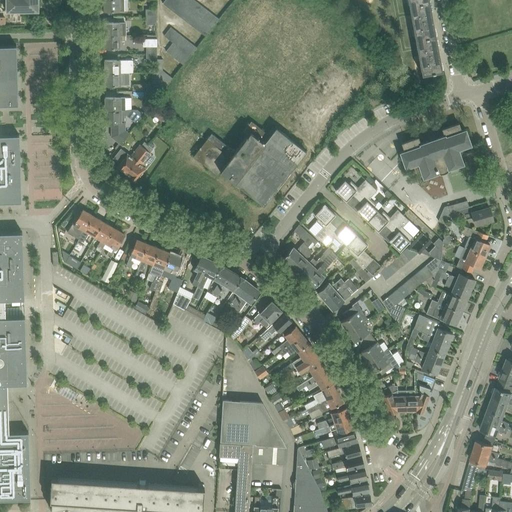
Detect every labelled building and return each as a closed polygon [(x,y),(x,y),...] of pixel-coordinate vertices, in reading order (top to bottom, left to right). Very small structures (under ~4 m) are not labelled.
[(6,0),(6,11),(38,10),(38,0),(6,0)] [(124,10),(123,0),(103,0),(104,10),(124,10)] [(177,0),(172,0),(167,6),(171,9),(178,1),(177,0)] [(191,10),(197,2),(195,0),(192,0),(186,7),(191,10)] [(178,1),(171,9),(176,13),(182,4),(178,1)] [(430,1),(409,5),(416,39),(436,36),(430,1)] [(195,14),(202,5),(197,2),(191,10),(195,14)] [(182,4),(176,13),(180,16),(186,7),(182,4)] [(202,5),(195,14),(199,17),(206,8),(202,5)] [(186,7),(180,16),(184,19),(191,10),(186,7)] [(203,20),(210,11),(206,8),(199,17),(203,20)] [(191,10),(184,19),(188,22),(195,14),(191,10)] [(210,11),(203,20),(207,23),(214,15),(210,11)] [(195,14),(188,22),(192,26),(199,17),(195,14)] [(207,23),(212,27),(218,18),(214,15),(207,23)] [(199,17),(192,26),(196,29),(203,20),(199,17)] [(200,32),(207,23),(203,20),(196,29),(200,32)] [(125,35),(125,22),(104,23),(104,35),(125,35)] [(207,23),(200,32),(205,35),(212,27),(207,23)] [(168,39),(175,30),(170,27),(164,35),(168,39)] [(175,30),(168,39),(172,42),(179,33),(175,30)] [(172,42),(177,45),(183,37),(179,33),(172,42)] [(120,47),(120,40),(125,40),(125,35),(104,35),(105,48),(120,47)] [(442,70),(436,36),(416,39),(422,74),(432,72),(435,72),(435,71),(442,70)] [(183,37),(177,45),(181,48),(187,40),(183,37)] [(187,40),(181,48),(185,52),(192,43),(187,40)] [(181,48),(177,45),(172,42),(169,46),(177,53),(181,48)] [(192,43),(185,52),(189,55),(196,47),(192,43)] [(9,432),(8,384),(27,383),(25,316),(6,317),(5,299),(25,299),(23,232),(0,232),(0,202),(22,202),(20,135),(0,135),(0,105),(19,104),(17,45),(0,45),(0,499),(31,498),(29,431),(9,432)] [(177,53),(169,46),(166,51),(174,57),(177,53)] [(181,48),(177,53),(174,57),(178,60),(185,52),(181,48)] [(185,52),(178,60),(182,64),(189,55),(185,52)] [(133,59),(105,60),(105,72),(125,72),(129,72),(133,72),(133,59)] [(160,84),(168,74),(164,71),(163,70),(157,70),(159,83),(160,84)] [(125,72),(105,72),(105,85),(129,84),(129,72),(125,72)] [(164,88),(172,78),(168,74),(160,84),(164,88)] [(125,110),(125,97),(105,97),(105,110),(125,110)] [(158,106),(154,110),(163,117),(167,112),(158,106)] [(125,110),(105,110),(106,122),(112,122),(112,136),(121,143),(127,135),(129,133),(126,131),(126,122),(126,114),(127,114),(137,122),(143,114),(137,110),(125,110)] [(400,152),(405,164),(405,167),(418,162),(423,177),(438,172),(439,172),(442,173),(444,172),(446,171),(448,170),(449,169),(449,168),(463,163),(458,148),(471,144),(465,129),(461,130),(458,123),(442,129),(444,135),(436,138),(435,135),(428,137),(429,140),(420,143),(418,137),(402,143),(404,150),(400,152)] [(263,205),(302,149),(271,127),(260,142),(243,131),(231,148),(209,132),(192,156),(263,205)] [(121,148),(113,157),(120,162),(117,165),(126,173),(149,145),(144,141),(141,145),(140,144),(131,155),(127,153),(121,148)] [(149,145),(126,173),(135,180),(146,167),(142,164),(148,157),(151,153),(150,152),(153,148),(152,148),(149,145)] [(357,199),(371,185),(365,179),(358,187),(355,186),(351,182),(350,183),(349,183),(349,184),(345,180),(337,188),(335,190),(337,192),(344,199),(345,198),(347,199),(348,198),(348,199),(352,194),(357,199)] [(367,220),(377,210),(373,207),(376,204),(369,198),(377,190),(371,185),(357,199),(363,204),(359,209),(358,210),(359,211),(359,212),(367,220)] [(444,207),(438,220),(445,223),(449,212),(469,206),(467,200),(457,203),(448,206),(444,207)] [(323,205),(315,214),(319,218),(317,220),(321,225),(313,234),(320,240),(335,225),(330,220),(334,216),(333,216),(334,215),(333,213),(333,212),(326,205),(324,204),(323,206),(323,205)] [(491,213),(489,207),(465,214),(464,208),(472,206),(469,206),(449,212),(451,218),(465,214),(466,219),(473,217),(475,224),(493,219),(492,217),(493,217),(492,213),(491,213)] [(389,229),(403,215),(397,209),(389,218),(383,212),(381,214),(377,210),(367,220),(376,229),(377,228),(379,230),(380,229),(384,224),(389,229)] [(73,223),(68,232),(79,239),(84,230),(93,216),(92,215),(92,214),(89,212),(88,213),(83,210),(78,218),(77,217),(73,223)] [(410,241),(409,240),(412,237),(402,227),(409,220),(403,215),(389,229),(395,234),(391,239),(390,240),(391,242),(400,251),(410,241)] [(84,230),(79,239),(84,241),(89,233),(95,236),(103,222),(102,221),(102,220),(99,218),(98,219),(93,216),(84,230)] [(106,243),(114,228),(109,225),(109,224),(106,222),(105,223),(103,222),(95,236),(101,240),(96,248),(101,251),(106,243)] [(291,266),(308,247),(307,246),(311,242),(312,243),(312,242),(309,240),(313,236),(299,223),(294,230),(305,241),(297,250),(293,246),(283,259),(291,266)] [(340,230),(335,225),(320,240),(325,245),(333,236),(340,242),(342,240),(347,244),(357,234),(348,226),(347,227),(346,225),(345,226),(344,226),(340,230)] [(488,235),(479,231),(464,225),(461,232),(469,236),(464,247),(485,256),(490,245),(485,243),(488,235)] [(120,242),(124,234),(120,231),(119,230),(116,228),(115,229),(114,228),(106,243),(111,246),(109,250),(106,255),(111,257),(116,249),(117,249),(121,243),(120,242)] [(366,242),(357,234),(347,244),(349,247),(347,249),(356,257),(354,259),(361,267),(363,269),(372,259),(363,249),(366,246),(365,246),(366,245),(365,243),(366,242)] [(319,242),(313,236),(309,240),(312,242),(312,243),(315,246),(319,242)] [(142,260),(148,244),(147,244),(146,242),(143,241),(142,242),(137,240),(133,248),(132,247),(129,254),(130,255),(127,264),(131,266),(133,262),(131,261),(133,256),(141,259),(142,260)] [(150,272),(160,249),(158,248),(157,247),(154,245),(153,246),(148,244),(142,260),(141,259),(139,264),(138,269),(142,270),(145,261),(153,264),(149,272),(150,272)] [(430,253),(429,254),(435,257),(441,259),(442,251),(437,246),(430,253)] [(298,273),(309,261),(305,258),(312,251),(308,247),(291,266),(298,273)] [(407,247),(402,251),(409,259),(419,251),(407,247)] [(480,267),(485,256),(464,247),(456,266),(471,272),(475,264),(480,267)] [(305,281),(332,252),(328,248),(323,253),(319,257),(319,258),(317,261),(313,257),(309,261),(298,273),(305,281)] [(164,269),(170,253),(166,251),(165,250),(162,249),(161,249),(160,249),(150,272),(147,279),(152,281),(150,288),(156,290),(161,278),(162,275),(162,273),(164,269)] [(409,259),(402,251),(398,255),(405,263),(409,259)] [(313,288),(324,276),(320,272),(327,265),(328,265),(337,256),(332,252),(305,281),(313,288)] [(178,266),(182,257),(176,255),(176,254),(173,253),(172,253),(170,253),(164,269),(162,273),(169,276),(167,280),(172,282),(169,288),(178,291),(182,279),(176,276),(180,267),(178,266)] [(197,285),(210,259),(201,255),(194,269),(199,271),(193,283),(197,285)] [(405,263),(398,255),(393,259),(400,267),(405,263)] [(437,269),(441,259),(435,257),(425,265),(432,274),(436,271),(437,269)] [(353,258),(349,261),(357,270),(361,267),(354,259),(353,258)] [(111,259),(101,279),(108,282),(118,263),(111,259)] [(216,296),(231,270),(221,264),(210,259),(197,285),(203,288),(208,276),(213,278),(218,281),(212,293),(216,296)] [(400,267),(393,259),(388,263),(395,271),(400,267)] [(395,271),(388,263),(383,267),(390,275),(395,271)] [(80,270),(87,274),(91,268),(83,264),(80,270)] [(432,274),(425,265),(420,269),(428,277),(432,274)] [(390,275),(383,267),(379,270),(386,279),(390,275)] [(428,277),(420,269),(416,273),(423,281),(425,279),(428,277)] [(475,281),(474,281),(475,279),(459,273),(457,278),(437,269),(436,271),(433,279),(438,281),(440,276),(447,279),(470,289),(472,285),(473,286),(475,281)] [(240,300),(252,284),(242,277),(231,270),(216,296),(221,298),(228,287),(233,290),(238,294),(229,305),(232,307),(234,308),(235,307),(240,300)] [(433,279),(436,271),(432,274),(428,277),(425,279),(431,285),(435,287),(438,281),(433,279)] [(423,281),(416,273),(411,277),(418,285),(423,281)] [(418,285),(411,277),(406,281),(413,289),(418,285)] [(324,300),(344,282),(341,278),(332,285),(329,282),(317,292),(324,300)] [(453,288),(451,292),(448,300),(440,296),(437,301),(445,305),(461,311),(463,307),(464,308),(466,303),(465,303),(466,299),(467,297),(468,298),(470,293),(469,293),(470,289),(447,279),(445,284),(453,288)] [(413,289),(406,281),(401,285),(408,293),(413,289)] [(324,300),(333,310),(345,300),(351,294),(345,288),(348,286),(344,282),(324,300)] [(251,303),(260,291),(252,284),(240,300),(235,307),(234,308),(235,309),(238,312),(247,300),(251,303)] [(408,293),(401,285),(397,289),(404,297),(408,293)] [(426,296),(428,292),(418,288),(416,290),(425,296),(426,296)] [(404,297),(397,289),(392,293),(399,301),(404,297)] [(136,301),(139,293),(128,290),(126,298),(136,301)] [(191,298),(178,292),(173,304),(185,310),(191,298)] [(399,301),(392,293),(387,297),(394,305),(396,304),(399,301)] [(371,300),(378,310),(383,307),(377,297),(371,300)] [(394,305),(387,297),(382,301),(389,310),(394,305)] [(149,307),(138,300),(134,307),(145,313),(149,307)] [(266,327),(282,310),(272,300),(265,308),(263,307),(259,311),(260,312),(253,320),(258,324),(260,321),(266,327)] [(342,321),(348,331),(363,321),(367,319),(356,302),(352,305),(353,307),(343,313),(346,319),(342,321)] [(194,315),(197,309),(188,304),(185,310),(194,315)] [(394,305),(389,310),(397,322),(403,307),(403,306),(396,304),(394,305)] [(446,320),(456,324),(458,318),(460,319),(462,313),(461,313),(461,311),(445,305),(443,311),(435,308),(432,315),(446,321),(446,320)] [(206,314),(197,309),(194,315),(203,319),(206,314)] [(206,314),(203,319),(211,324),(214,319),(216,316),(207,311),(206,314)] [(292,321),(284,313),(260,335),(265,340),(277,329),(280,332),(292,321)] [(245,315),(230,335),(233,339),(234,337),(237,335),(241,330),(242,328),(243,329),(248,322),(247,322),(250,318),(245,315)] [(454,336),(452,335),(452,333),(442,329),(443,326),(439,324),(440,322),(426,316),(423,323),(416,320),(413,329),(418,331),(418,330),(422,332),(422,333),(449,343),(450,339),(452,340),(454,336)] [(223,324),(214,319),(211,324),(220,329),(223,324)] [(370,332),(363,321),(348,331),(355,341),(359,339),(362,344),(373,337),(370,332)] [(223,325),(220,329),(230,335),(232,330),(223,325)] [(302,333),(296,326),(284,335),(288,339),(273,351),(275,354),(280,350),(281,350),(282,349),(290,343),(302,333)] [(413,342),(418,331),(413,329),(409,340),(413,342)] [(310,343),(302,333),(290,343),(282,349),(281,350),(283,354),(288,351),(290,353),(296,349),(297,351),(301,357),(281,369),(283,373),(294,367),(316,352),(310,343)] [(445,352),(449,343),(422,333),(420,338),(432,342),(430,347),(427,354),(413,348),(411,353),(441,364),(445,352)] [(367,362),(383,351),(377,342),(376,342),(373,337),(362,344),(365,349),(361,352),(367,362)] [(437,374),(441,364),(411,353),(413,348),(413,347),(407,344),(406,355),(409,356),(409,358),(424,364),(422,368),(437,374)] [(253,359),(260,352),(256,348),(246,356),(250,362),(253,359)] [(400,364),(389,348),(383,352),(383,351),(367,362),(374,372),(378,369),(382,374),(392,368),(393,370),(400,367),(399,365),(400,364)] [(328,371),(322,362),(316,352),(294,367),(299,375),(308,369),(309,370),(313,376),(302,383),(304,387),(306,386),(328,371)] [(511,359),(507,357),(507,358),(506,358),(504,362),(505,362),(503,367),(511,370),(511,359)] [(253,359),(250,362),(254,370),(259,367),(253,359)] [(262,365),(254,371),(259,378),(267,371),(262,365)] [(511,370),(503,367),(502,371),(501,371),(499,375),(500,375),(500,377),(502,377),(500,382),(510,386),(511,382),(511,381),(511,370)] [(334,382),(328,371),(306,386),(309,390),(318,384),(322,389),(334,382)] [(420,391),(420,384),(418,383),(418,379),(417,379),(417,372),(414,371),(415,395),(406,395),(407,411),(416,410),(416,407),(421,392),(420,391)] [(421,392),(416,407),(416,410),(423,413),(433,384),(433,383),(434,378),(433,377),(425,374),(423,381),(427,382),(426,386),(420,384),(420,391),(421,392)] [(316,399),(304,405),(306,409),(340,393),(334,382),(322,389),(322,391),(314,395),(316,399)] [(511,392),(511,391),(511,386),(510,386),(500,382),(498,387),(496,387),(496,388),(495,388),(493,393),(494,393),(492,397),(511,404),(511,392)] [(407,411),(406,395),(406,390),(398,390),(398,385),(395,386),(395,383),(392,383),(392,384),(393,392),(391,393),(397,408),(397,411),(407,411)] [(272,384),(265,388),(269,396),(276,391),(272,384)] [(397,408),(391,393),(393,392),(392,384),(381,389),(391,414),(397,411),(397,408)] [(274,404),(282,399),(279,393),(270,399),(274,404)] [(322,412),(344,402),(340,393),(306,409),(311,419),(323,414),(322,412)] [(511,404),(492,397),(491,400),(489,405),(490,405),(488,408),(488,410),(487,410),(485,415),(486,415),(484,419),(508,428),(509,426),(510,423),(502,420),(504,414),(506,408),(511,410),(511,404)] [(284,444),(261,402),(222,399),(220,441),(252,442),(251,461),(283,463),(284,444)] [(350,417),(346,407),(331,412),(333,417),(317,423),(318,428),(315,430),(315,431),(325,427),(325,426),(350,417)] [(284,408),(278,412),(282,420),(289,416),(284,408)] [(292,416),(283,421),(288,429),(297,425),(292,416)] [(354,428),(350,417),(325,426),(325,427),(315,431),(317,436),(337,428),(339,433),(354,428)] [(483,422),(481,427),(481,429),(487,431),(497,434),(498,430),(506,433),(508,428),(484,419),(483,422)] [(338,446),(358,440),(355,430),(322,440),(324,447),(337,443),(338,446)] [(475,447),(474,450),(498,458),(500,452),(491,450),(493,445),(483,442),(477,440),(477,442),(476,441),(474,446),(475,447)] [(248,511),(251,461),(252,442),(220,441),(218,466),(237,467),(235,511),(248,511)] [(361,454),(358,442),(327,450),(329,456),(345,452),(346,458),(361,454)] [(304,445),(298,446),(303,457),(308,456),(304,445)] [(321,492),(303,457),(298,446),(296,477),(295,489),(294,503),(293,511),(330,511),(331,510),(328,510),(321,492)] [(498,458),(474,450),(473,453),(472,453),(471,458),(472,458),(471,459),(470,464),(480,468),(485,469),(487,464),(488,459),(497,462),(496,463),(502,465),(504,459),(498,458)] [(364,465),(362,455),(332,463),(333,469),(346,466),(346,470),(364,465)] [(314,458),(307,459),(309,468),(316,467),(314,458)] [(478,472),(480,468),(470,464),(468,469),(478,472)] [(367,478),(365,468),(337,474),(338,481),(350,479),(350,482),(367,478)] [(503,470),(489,469),(488,478),(493,479),(493,478),(498,479),(498,480),(502,480),(503,470)] [(200,511),(201,510),(203,510),(204,487),(52,477),(50,500),(52,500),(51,509),(96,511),(200,511)] [(369,491),(367,481),(337,486),(338,493),(352,491),(353,494),(369,491)] [(277,511),(279,496),(280,497),(281,489),(277,488),(276,496),(273,496),(273,500),(267,499),(266,511),(277,511)] [(470,511),(473,491),(467,490),(466,498),(464,498),(462,507),(459,506),(458,511),(470,511)] [(371,504),(370,494),(370,493),(342,498),(343,508),(371,504)] [(484,511),(485,511),(484,511),(486,494),(481,494),(479,510),(473,510),(472,511),(484,511)] [(266,511),(267,499),(261,499),(261,495),(255,495),(253,511),(266,511)] [(499,511),(500,502),(500,500),(501,496),(494,496),(493,507),(487,507),(486,511),(499,511)] [(507,511),(508,500),(503,500),(500,500),(500,502),(499,511),(507,511)]
